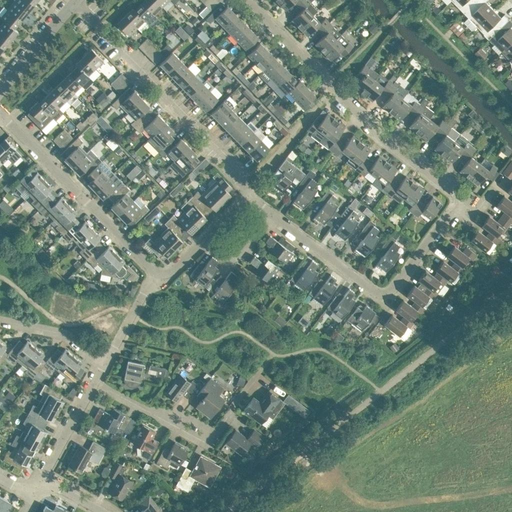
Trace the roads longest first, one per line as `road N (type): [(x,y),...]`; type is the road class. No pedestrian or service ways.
road 1 (unclassified): [(511,286),(230,511)]
road 2 (residential): [(461,197),(329,89),(244,0)]
road 3 (residential): [(461,197),(383,295),(271,216)]
road 4 (residential): [(248,182),(72,0)]
road 5 (residential): [(157,275),(0,114)]
road 6 (residential): [(94,383),(207,443),(231,410)]
